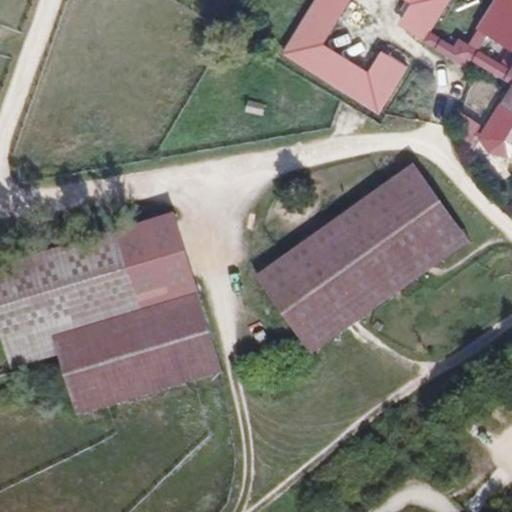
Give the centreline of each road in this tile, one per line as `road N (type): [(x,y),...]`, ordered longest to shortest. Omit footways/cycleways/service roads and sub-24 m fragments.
road 1 (track): [(0,210),(428,129),(502,0)]
road 2 (track): [(244,511),(253,436),(222,289),(226,167)]
road 3 (track): [(511,321),(259,511)]
road 4 (track): [(0,138),(49,0)]
road 5 (track): [(428,129),(472,194),(511,227)]
